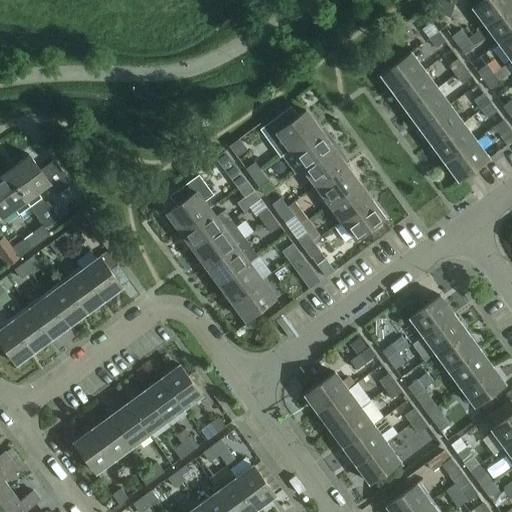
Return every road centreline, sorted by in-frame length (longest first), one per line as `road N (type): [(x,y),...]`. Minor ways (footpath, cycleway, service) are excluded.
road 1 (unclassified): [(314,0),(275,28),(180,70),(0,80)]
road 2 (residential): [(14,412),(153,311),(170,308),(190,315),(245,383)]
road 3 (residential): [(245,383),(461,229)]
road 4 (residential): [(245,383),(338,511)]
road 5 (residential): [(14,412),(87,511)]
